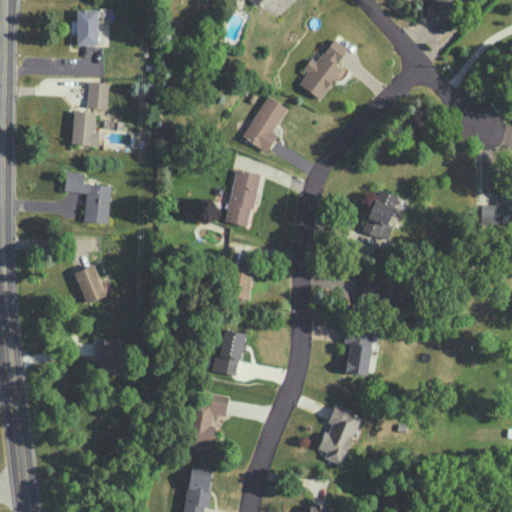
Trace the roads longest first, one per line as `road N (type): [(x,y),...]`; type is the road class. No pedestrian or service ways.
road 1 (residential): [(248,511),(301,341),(299,229),(308,189),(336,147),(421,65)]
road 2 (residential): [(23,511),(0,265)]
road 3 (residential): [(362,0),(494,135)]
